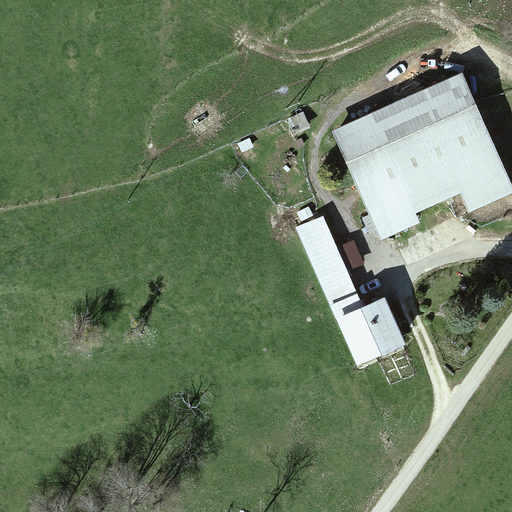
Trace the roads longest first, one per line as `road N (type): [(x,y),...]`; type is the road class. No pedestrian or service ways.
road 1 (unclassified): [(511,323),(376,511)]
road 2 (unknown): [(443,417),(433,359),(415,321),(346,225)]
